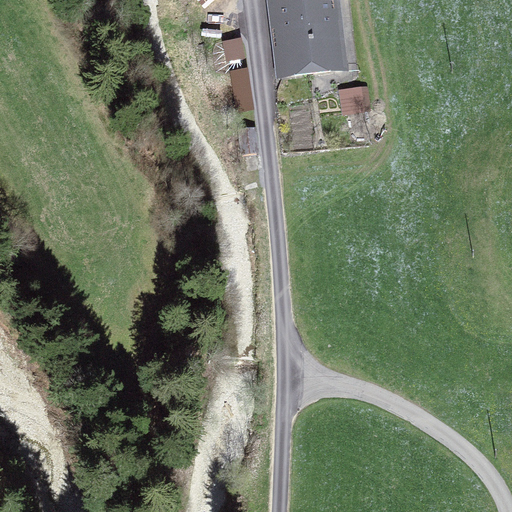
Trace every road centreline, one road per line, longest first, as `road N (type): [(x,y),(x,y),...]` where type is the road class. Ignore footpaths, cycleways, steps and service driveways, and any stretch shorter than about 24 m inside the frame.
road 1 (unclassified): [(282,511),(270,167),(248,0)]
road 2 (track): [(511,508),(484,462),(425,415),(364,387),(282,381)]
